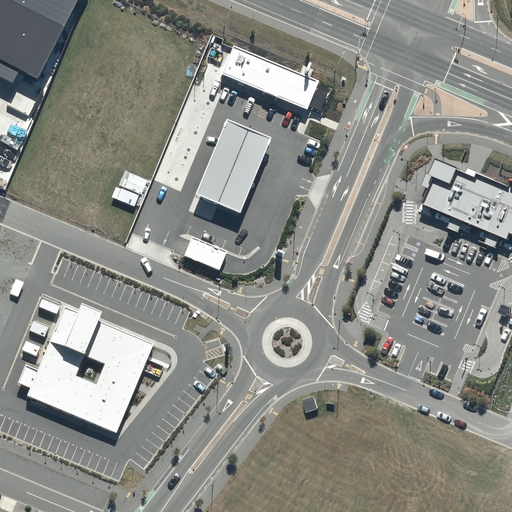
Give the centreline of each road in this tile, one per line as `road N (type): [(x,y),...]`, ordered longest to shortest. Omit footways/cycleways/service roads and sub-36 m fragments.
road 1 (tertiary): [(274,306),(309,267),(397,51)]
road 2 (tertiary): [(383,147),(330,273),(320,331)]
road 3 (unknown): [(71,0),(0,167)]
road 4 (unclassified): [(163,278),(0,210)]
road 5 (tertiary): [(293,377),(259,402),(199,477),(180,484)]
road 6 (tertiary): [(180,484),(181,469),(251,356)]
road 7 (trunk): [(511,137),(426,123),(383,147)]
road 8 (trunk): [(397,51),(272,0)]
